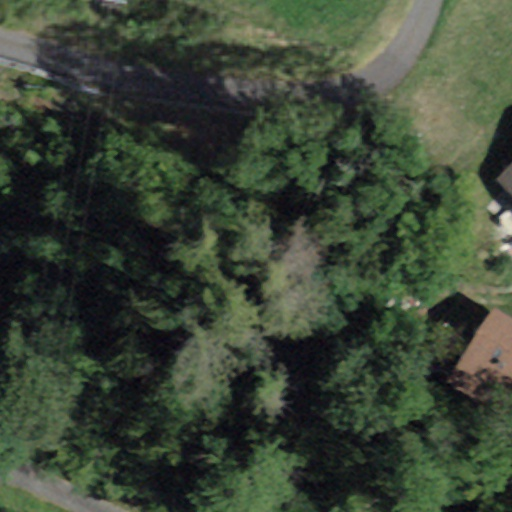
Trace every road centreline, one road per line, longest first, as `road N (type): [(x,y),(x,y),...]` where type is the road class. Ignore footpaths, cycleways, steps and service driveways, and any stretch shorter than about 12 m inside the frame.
road 1 (track): [(511,306),(460,304),(262,227),(102,219),(0,204)]
road 2 (unclassified): [(0,41),(169,85),(354,85),(378,77),(404,51),(429,0)]
